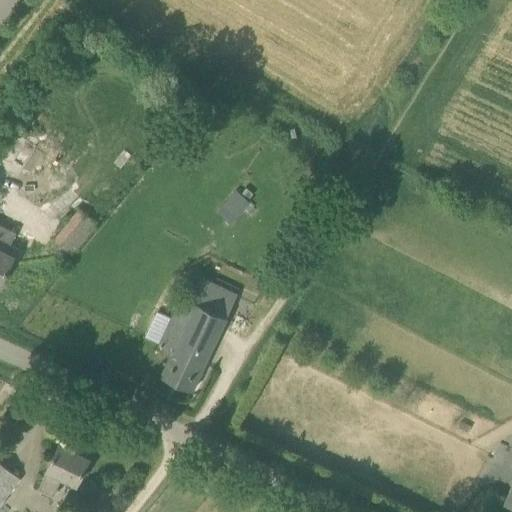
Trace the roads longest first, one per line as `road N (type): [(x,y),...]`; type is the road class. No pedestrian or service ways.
road 1 (unclassified): [(350,511),(0,352)]
road 2 (track): [(381,150),(189,442)]
